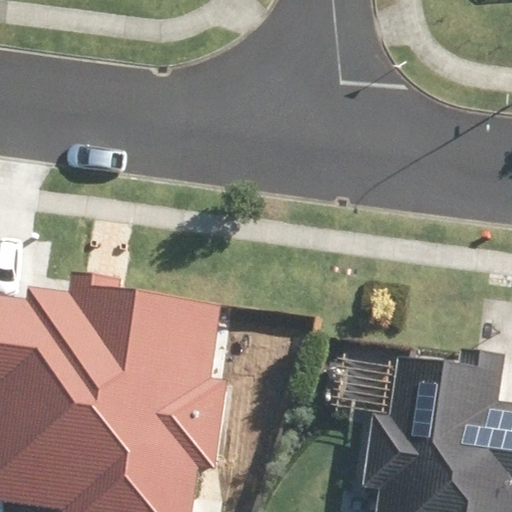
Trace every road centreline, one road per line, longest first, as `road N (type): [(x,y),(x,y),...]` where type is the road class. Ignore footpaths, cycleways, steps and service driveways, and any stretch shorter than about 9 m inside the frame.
road 1 (residential): [(337,144),(0,101)]
road 2 (residential): [(511,168),(337,144)]
road 3 (residential): [(335,0),(337,144)]
